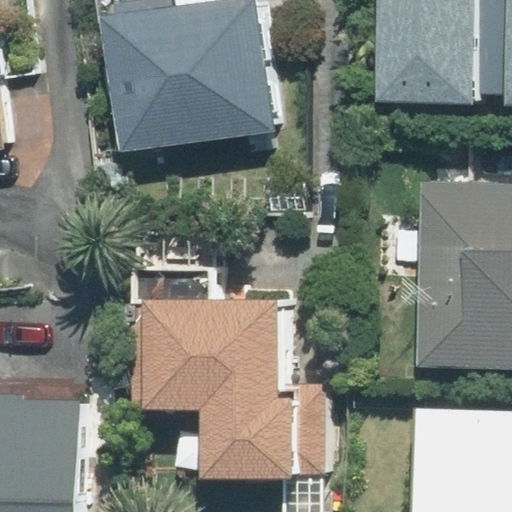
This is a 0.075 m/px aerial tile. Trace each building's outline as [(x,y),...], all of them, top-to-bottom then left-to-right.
[(266,0),(137,0),(112,3),(130,146),(282,127),(266,0)] [(378,0),(374,94),(474,99),(475,87),(495,89),(500,0),(378,0)] [(511,0),(504,0),(499,98),(511,98),(511,0)] [(0,140),(12,140),(0,31),(0,140)] [(511,177),(432,176),(427,360),(511,362),(511,177)] [(291,299),(149,298),(149,398),(219,399),(218,470),(299,470),(300,391),(290,391),(291,299)] [(0,511),(83,511),(87,402),(0,398),(0,511)] [(511,511),(511,403),(427,401),(423,511),(511,511)]
